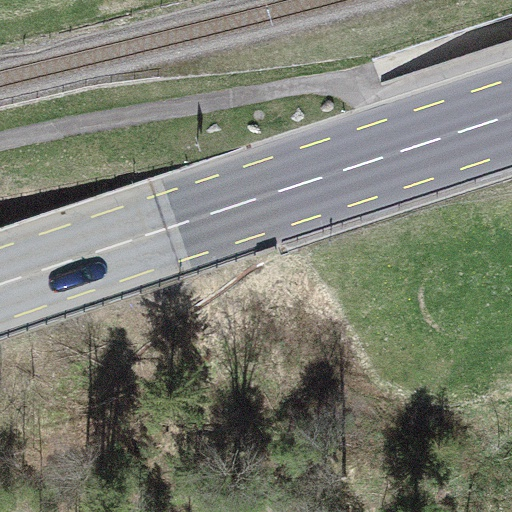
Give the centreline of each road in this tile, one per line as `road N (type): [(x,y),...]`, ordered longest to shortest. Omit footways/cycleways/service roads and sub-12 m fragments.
road 1 (primary): [(0,281),(511,109)]
road 2 (track): [(0,144),(380,74),(403,144)]
